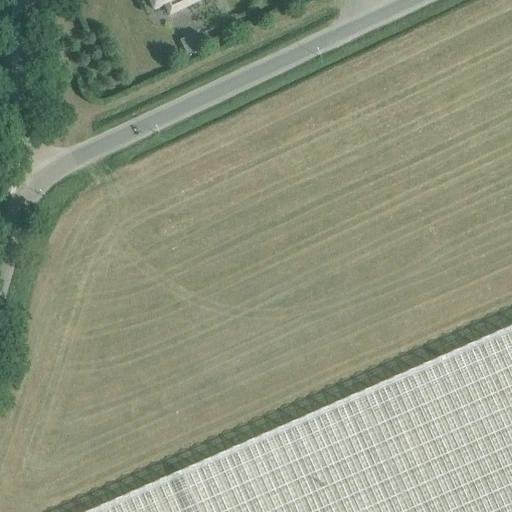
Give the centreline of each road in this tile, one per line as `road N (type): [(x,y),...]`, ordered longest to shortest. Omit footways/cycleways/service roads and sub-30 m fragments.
road 1 (unclassified): [(27,194),(63,162),(413,0)]
road 2 (unclassified): [(27,194),(23,0)]
